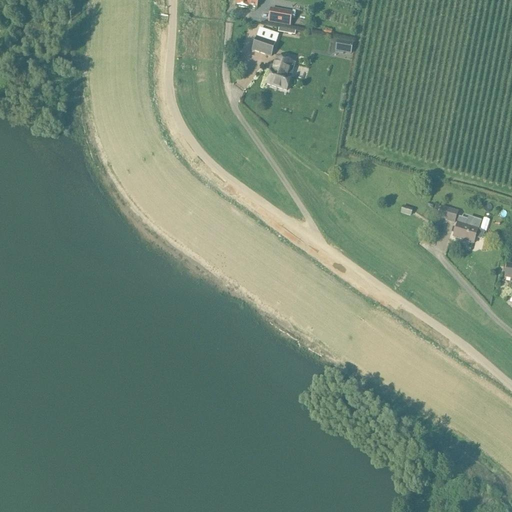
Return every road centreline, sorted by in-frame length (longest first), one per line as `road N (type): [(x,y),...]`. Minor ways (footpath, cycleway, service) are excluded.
road 1 (unclassified): [(302,267),(202,194),(164,152),(142,103),(143,0)]
road 2 (unclassified): [(302,267),(314,242),(311,225),(234,107),(225,67),(228,26)]
road 3 (unclassified): [(511,409),(302,267)]
